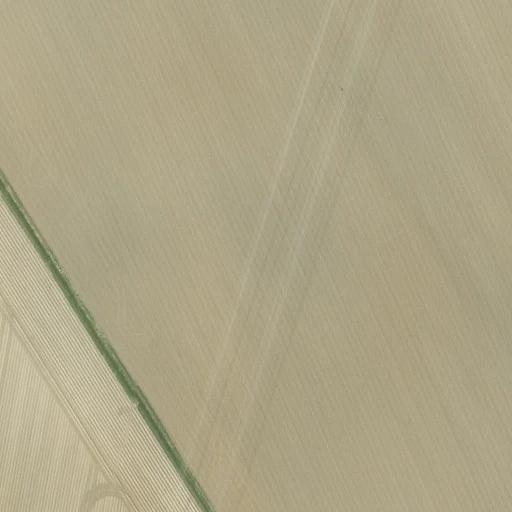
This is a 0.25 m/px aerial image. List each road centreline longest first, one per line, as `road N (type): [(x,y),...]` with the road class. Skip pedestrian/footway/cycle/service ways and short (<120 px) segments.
road 1 (track): [(270,0),(511,325)]
road 2 (track): [(0,189),(205,511)]
